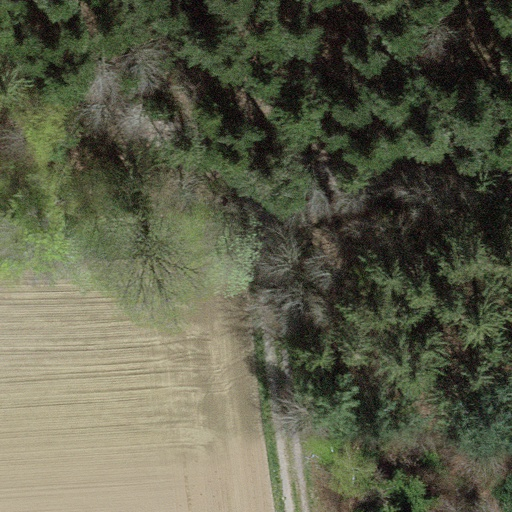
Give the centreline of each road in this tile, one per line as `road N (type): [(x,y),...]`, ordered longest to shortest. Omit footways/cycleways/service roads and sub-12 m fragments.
road 1 (track): [(511,184),(409,184),(258,169),(55,86),(0,49)]
road 2 (track): [(258,169),(299,511)]
